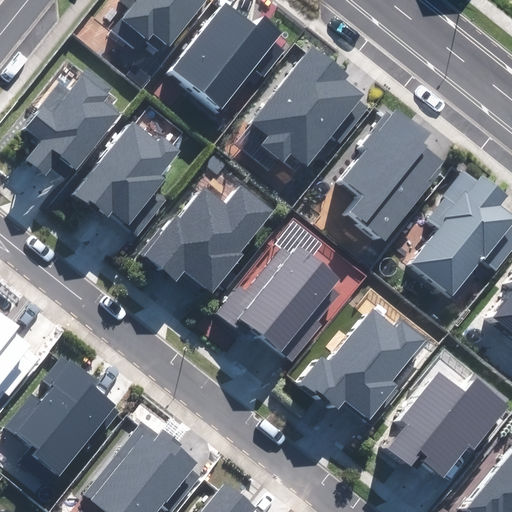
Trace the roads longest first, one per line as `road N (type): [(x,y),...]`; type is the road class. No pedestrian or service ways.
road 1 (residential): [(0,231),(348,511)]
road 2 (residential): [(511,97),(391,0)]
